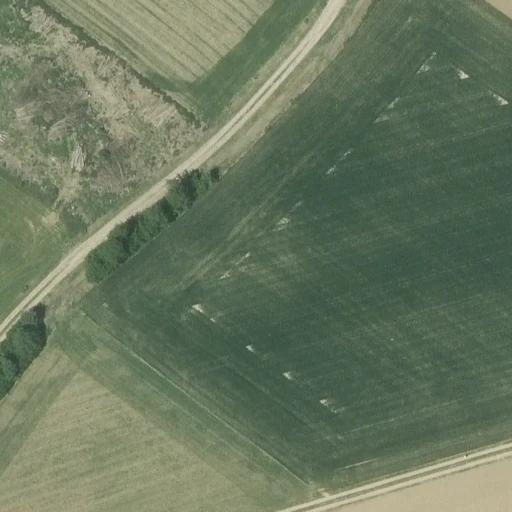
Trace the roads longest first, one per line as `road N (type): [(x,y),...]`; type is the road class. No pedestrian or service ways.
road 1 (track): [(337,0),(190,160),(0,333)]
road 2 (track): [(511,446),(303,511)]
